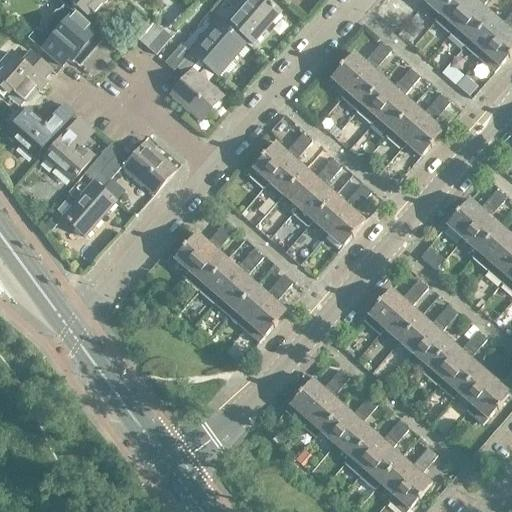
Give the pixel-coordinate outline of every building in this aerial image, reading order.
[(89,20),(106,0),(69,0),(68,2),(81,14),(89,20)] [(265,0),(244,0),(243,2),(232,14),(225,21),(251,44),(265,28),(277,15),(279,12),(266,0),(265,0)] [(428,0),(425,4),(440,17),(454,0),(428,0)] [(454,0),(440,17),(435,23),(450,36),(480,0),(454,0)] [(488,0),(480,0),(450,36),(464,48),(492,16),(482,8),(488,0)] [(95,33),(73,14),(64,6),(59,12),(55,12),(46,23),(46,26),(38,35),(48,43),(42,50),(60,66),(61,67),(68,59),(71,61),(95,33)] [(484,55),(511,23),(511,13),(502,25),(492,16),(464,48),(479,61),(484,55)] [(218,20),(189,53),(198,61),(215,77),(245,43),(218,20)] [(146,48),(162,29),(152,21),(137,39),(146,48)] [(511,23),(484,55),(479,61),(494,74),(499,68),(508,58),(509,59),(511,56),(511,54),(511,52),(511,33),(511,32),(511,23)] [(171,37),(162,29),(146,48),(155,55),(171,37)] [(346,94),(387,48),(382,44),(364,65),(353,56),(343,67),(342,66),(339,69),(340,70),(331,81),(346,94)] [(176,68),(189,53),(180,45),(164,64),(173,71),(176,68)] [(391,53),(387,48),(346,94),(340,100),(355,113),(384,81),(374,72),(391,53)] [(41,81),(50,71),(30,53),(21,63),(11,54),(0,66),(0,67),(4,71),(0,75),(0,88),(7,95),(11,91),(25,103),(43,82),(41,81)] [(191,70),(198,61),(189,53),(176,68),(186,77),(170,95),(201,122),(222,97),(191,70)] [(450,65),(442,74),(457,86),(464,77),(450,65)] [(384,81),(355,113),(370,126),(376,120),(416,74),(411,70),(399,83),(394,89),(384,81)] [(421,78),(416,74),(376,120),(391,133),(413,106),(403,98),(411,88),(421,78)] [(464,77),(457,86),(469,97),(478,87),(465,77),(464,77)] [(413,106),(391,133),(386,139),(401,152),(406,146),(445,100),(440,95),(423,115),(413,106)] [(450,104),(445,100),(406,146),(421,159),(430,149),(430,150),(434,146),(433,145),(444,132),(433,123),(450,105),(450,104)] [(73,114),(63,106),(44,127),(37,121),(27,112),(7,135),(34,158),(73,114)] [(79,119),(45,158),(72,181),(92,159),(74,143),(88,127),(79,119)] [(267,184),(308,137),(303,133),(285,153),(275,145),(264,157),(263,156),(259,159),(261,160),(246,177),(261,190),(267,184)] [(282,197),(305,171),(296,162),(313,142),(308,137),(267,184),(282,197)] [(102,190),(109,182),(99,174),(117,154),(119,152),(110,144),(83,175),(92,183),(61,218),(84,238),(116,202),(102,190)] [(99,174),(109,182),(121,167),(153,195),(174,171),(144,144),(127,163),(117,154),(99,174)] [(297,210),(338,163),(333,159),(315,180),(305,171),(282,197),(297,210)] [(343,167),(338,163),(297,210),(292,215),(307,228),(312,223),(335,197),(325,188),(343,167)] [(345,205),(335,197),(312,223),(327,236),(367,189),(363,185),(345,205)] [(372,193),(367,189),(327,236),(341,248),(364,223),(354,214),(372,193)] [(461,240),(503,193),(498,189),(480,210),(470,201),(459,213),(458,212),(455,215),(456,216),(447,227),(461,240)] [(508,198),(503,193),(461,240),(476,253),(500,227),(490,218),(508,198)] [(52,217),(45,225),(51,231),(59,223),(52,217)] [(188,274),(230,227),(225,223),(207,243),(197,234),(186,246),(185,245),(182,249),(183,250),(174,261),(188,274)] [(235,231),(230,227),(188,274),(183,280),(198,292),(203,287),(227,261),(217,252),(235,231)] [(511,232),(510,236),(500,227),(476,253),(471,259),(486,272),(511,242),(511,232)] [(511,242),(486,272),(501,285),(511,272),(511,242)] [(237,269),(227,261),(203,287),(198,292),(213,305),(218,299),(260,253),(255,249),(237,269)] [(264,257),(260,253),(218,299),(213,305),(228,318),(256,287),(246,278),(264,257)] [(439,256),(429,267),(435,272),(444,261),(439,256)] [(511,272),(501,285),(511,294),(511,272)] [(266,295),(256,287),(228,318),(243,331),(289,279),(284,275),(266,295)] [(289,279),(243,331),(257,344),(286,312),(276,304),(294,283),(289,279)] [(382,330),(424,284),(419,280),(402,300),(391,291),(379,303),(378,302),(376,305),(377,306),(367,317),(362,323),(377,336),(382,330)] [(429,288),(424,284),(382,330),(397,343),(421,317),(411,308),(429,288)] [(431,325),(421,317),(397,343),(412,356),(453,309),(448,305),(431,325)] [(458,314),(453,309),(412,356),(427,369),(451,343),(441,334),(458,314)] [(461,351),(451,343),(427,369),(422,375),(437,388),(483,335),(478,331),(461,351)] [(483,335),(437,388),(452,401),(457,395),(480,368),(470,360),(488,339),(483,335)] [(490,377),(480,368),(457,395),(472,408),(511,360),(507,357),(490,377)] [(511,360),(472,408),(467,414),(482,427),(487,421),(497,410),(498,411),(500,408),(499,407),(510,395),(499,385),(511,370),(511,360)] [(284,413),(299,426),(345,373),(341,369),(323,390),(312,381),(302,393),(300,392),(298,395),(299,396),(284,413)] [(319,433),(342,407),(333,398),(350,378),(345,373),(299,426),(314,439),(319,433)] [(334,446),(375,399),(370,395),(352,415),(342,407),(319,433),(334,446)] [(349,459),(372,433),(362,424),(380,404),(375,399),(334,446),(349,459)] [(372,433),(349,459),(343,465),(358,478),(404,425),(399,421),(382,441),(372,433)] [(409,430),(404,425),(358,478),(373,491),(379,485),(401,458),(391,449),(409,430)] [(411,467),(401,458),(379,485),(394,498),(434,451),(429,447),(411,467)] [(434,451),(394,498),(388,504),(397,511),(407,511),(418,500),(419,501),(422,498),(421,497),(432,485),(421,475),(438,455),(434,451)]
